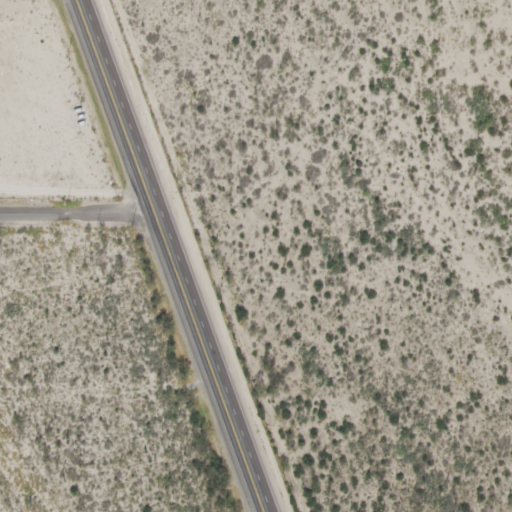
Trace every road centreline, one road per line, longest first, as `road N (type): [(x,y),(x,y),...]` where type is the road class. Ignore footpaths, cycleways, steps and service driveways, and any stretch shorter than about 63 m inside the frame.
road 1 (trunk): [(267,511),(81,0)]
road 2 (track): [(511,452),(395,312),(320,0)]
